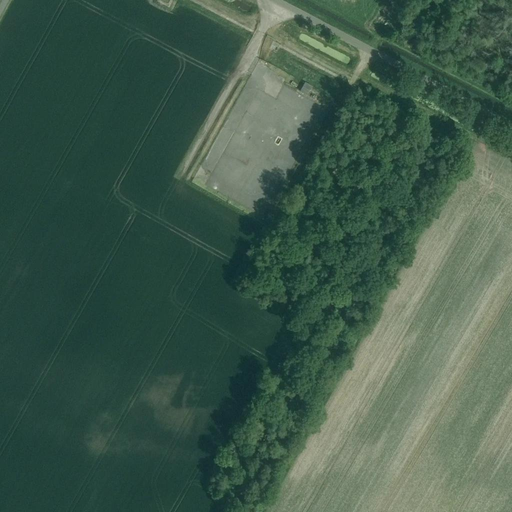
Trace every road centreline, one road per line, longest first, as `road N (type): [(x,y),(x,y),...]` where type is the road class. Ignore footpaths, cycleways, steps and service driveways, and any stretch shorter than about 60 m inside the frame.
road 1 (track): [(231,511),(293,308),(281,210),(370,50)]
road 2 (unclassified): [(511,125),(274,0)]
